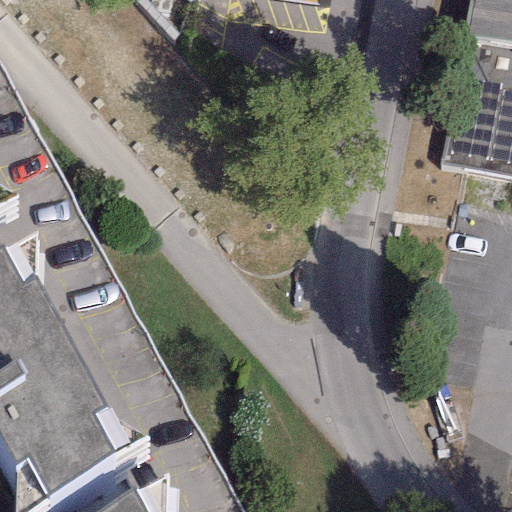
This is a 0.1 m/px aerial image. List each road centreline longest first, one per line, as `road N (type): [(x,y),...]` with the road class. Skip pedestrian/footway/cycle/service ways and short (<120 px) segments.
road 1 (residential): [(398,0),(353,321),(365,389),(393,461),(483,511)]
road 2 (unknown): [(0,212),(173,511)]
